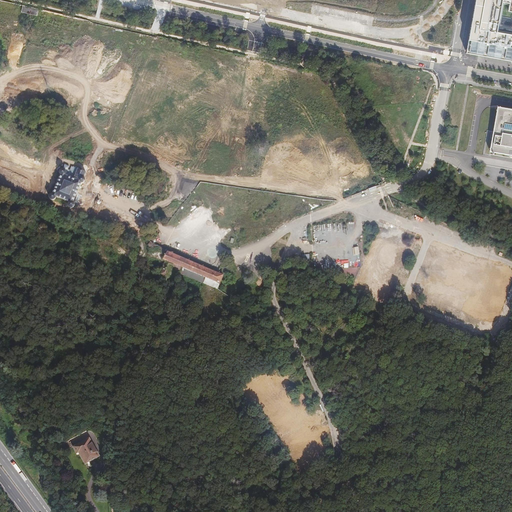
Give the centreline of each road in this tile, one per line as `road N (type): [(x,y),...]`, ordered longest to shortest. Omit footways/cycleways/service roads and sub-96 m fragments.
road 1 (unclassified): [(260,28),(224,254),(404,183),(431,153)]
road 2 (track): [(0,252),(70,248),(92,277),(150,295),(156,286),(143,274),(98,255),(103,241),(135,260),(142,255),(127,217)]
road 3 (secondary): [(260,28),(452,68)]
road 4 (track): [(346,482),(454,431),(490,401)]
road 5 (track): [(0,401),(63,511)]
road 6 (track): [(83,114),(99,142),(155,160),(180,182)]
road 7 (secondary): [(141,0),(260,28)]
road 8 (track): [(235,180),(185,177),(173,196),(131,218)]
